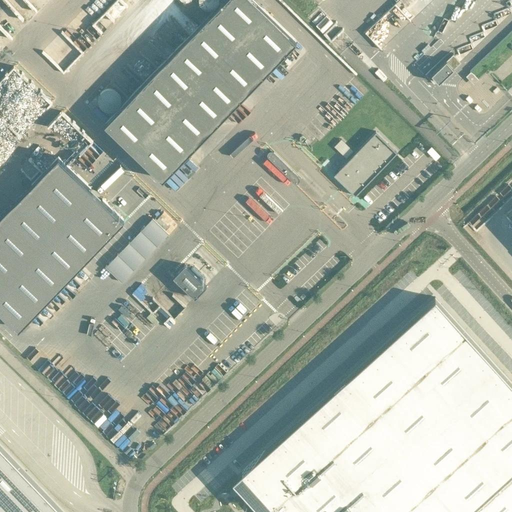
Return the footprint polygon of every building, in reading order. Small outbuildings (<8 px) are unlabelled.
[(105,123),(163,178),(296,39),(255,0),(222,0),(209,15),(202,22),(105,123)] [(398,0),(366,30),(381,47),(431,0),(398,0)] [(199,5),(192,13),(202,22),(209,15),(199,5)] [(454,53),(432,73),(439,81),(459,63),(455,54),(454,53)] [(376,131),(339,170),(351,181),(346,186),(355,195),(393,156),(385,148),(386,148),(390,144),(376,131)] [(412,152),(418,159),(428,150),(422,143),(412,152)] [(269,157),(293,181),(299,176),(274,151),(269,157)] [(59,155),(0,216),(0,309),(19,328),(124,218),(59,155)] [(185,264),(174,275),(173,276),(195,297),(207,285),(203,282),(185,264)] [(288,282),(293,277),(292,276),(296,272),(291,266),(281,275),(288,282)] [(511,511),(511,381),(435,296),(242,470),(246,474),(279,511),(511,511)] [(0,511),(65,511),(0,443),(0,511)]
